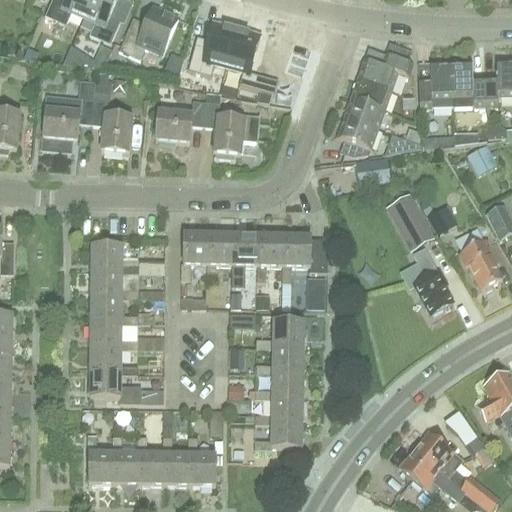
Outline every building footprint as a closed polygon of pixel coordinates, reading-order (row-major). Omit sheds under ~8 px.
[(83,21),(92,0),(66,0),(65,3),(58,0),(53,0),(45,20),(66,29),(72,17),(83,21)] [(92,0),(83,21),(95,26),(89,39),(110,48),(119,26),(109,21),(118,0),(92,0)] [(152,11),(142,35),(129,30),(118,55),(140,64),(145,53),(162,60),(177,22),(152,11)] [(216,33),(212,31),(206,56),(194,54),(188,79),(212,84),(214,71),(226,73),(235,35),(216,31),(216,33)] [(235,35),(226,73),(243,77),(241,91),(277,98),(280,84),(250,78),(258,40),(253,39),(253,38),(242,35),(242,37),(235,35)] [(29,52),(24,62),(37,65),(40,57),(29,52)] [(101,78),(108,56),(97,53),(90,75),(101,78)] [(172,58),(162,79),(174,84),(183,63),(172,58)] [(363,64),(356,85),(390,97),(397,77),(408,81),(413,69),(385,59),(381,71),(363,64)] [(511,100),(511,65),(496,65),(497,81),(483,82),(484,111),(497,111),(497,101),(511,100)] [(472,66),(451,67),(452,102),(453,112),(484,111),(483,82),(472,82),(472,66)] [(452,102),(451,67),(430,67),(430,83),(418,83),(418,113),(431,113),(453,112),(452,102)] [(46,100),(42,155),(70,157),(71,145),(77,146),(78,128),(91,129),(93,104),(94,103),(95,91),(95,86),(80,85),(78,103),(46,100)] [(390,97),(356,85),(349,104),(383,116),(390,97)] [(111,92),(95,91),(94,103),(110,105),(111,92)] [(206,107),(205,107),(202,131),(215,132),(213,157),(215,157),(215,161),(213,161),(213,162),(235,164),(235,163),(234,163),(234,159),(240,160),(242,145),(256,146),(259,121),(243,119),(242,123),(217,121),(218,108),(219,108),(220,99),(206,98),(206,107)] [(414,102),(402,102),(402,113),(414,113),(414,102)] [(93,104),(91,129),(103,130),(101,156),(129,158),(132,122),(105,120),(107,106),(93,104)] [(383,116),(349,104),(342,124),(376,135),(383,116)] [(202,131),(205,107),(192,105),(191,119),(158,116),(155,144),(189,147),(190,129),(202,131)] [(257,111),(256,120),(276,123),(277,115),(257,111)] [(0,156),(7,157),(9,153),(16,154),(19,118),(0,115),(0,156)] [(347,147),(342,160),(353,162),(364,161),(366,154),(369,155),(376,135),(342,124),(335,143),(347,147)] [(409,132),(405,143),(420,149),(421,136),(409,132)] [(430,141),(424,142),(424,152),(434,151),(434,145),(430,141)] [(486,148),(468,158),(473,168),(491,158),(486,148)] [(355,166),(359,191),(391,186),(387,162),(355,166)] [(410,256),(434,242),(409,198),(385,212),(410,256)] [(427,204),(419,208),(425,218),(433,214),(427,204)] [(511,238),(511,225),(503,209),(485,218),(499,245),(511,238)] [(439,215),(427,222),(437,239),(449,232),(439,215)] [(2,231),(0,230),(0,261),(1,262),(0,279),(13,279),(14,248),(2,247),(2,231)] [(368,231),(352,232),(353,251),(370,250),(368,231)] [(208,269),(208,238),(182,238),(182,268),(180,268),(179,286),(189,286),(190,268),(205,269),(208,269)] [(234,239),(208,238),(208,269),(205,269),(205,286),(214,286),(215,269),(231,269),(233,269),(234,239)] [(259,239),(234,239),(233,269),(231,269),(230,287),(240,287),(240,269),(256,270),(258,270),(259,239)] [(284,240),(259,239),(258,270),(256,270),(255,287),(265,287),(265,270),(281,271),(283,271),(284,240)] [(310,240),(284,240),(283,271),(281,271),(281,287),(290,287),(291,271),(308,271),(308,277),(327,277),(327,244),(310,243),(310,240)] [(460,257),(480,295),(483,293),(484,296),(491,292),(490,289),(499,284),(492,270),(498,267),(486,243),(460,257)] [(122,250),(91,250),(91,276),(121,276),(121,279),(138,279),(138,278),(163,278),(164,266),(138,266),(138,270),(121,269),(122,250)] [(430,320),(453,307),(443,291),(447,289),(439,276),(438,277),(424,253),(412,259),(426,284),(414,291),(430,320)] [(368,265),(355,266),(357,300),(370,299),(368,265)] [(91,276),(90,301),(121,301),(121,304),(138,304),(138,294),(121,294),(121,279),(121,276),(91,276)] [(324,285),(308,284),(308,297),(324,298),(324,285)] [(90,301),(90,326),(121,326),(121,329),(137,329),(138,320),(121,319),(121,304),(121,301),(90,301)] [(256,303),(256,314),(269,314),(269,304),(256,303)] [(0,345),(12,346),(13,319),(0,318),(0,345)] [(231,336),(266,334),(266,324),(230,325),(231,336)] [(90,326),(90,351),(120,351),(120,354),(137,354),(137,345),(121,345),(121,329),(121,326),(90,326)] [(272,352),(303,352),(303,326),(272,326),(272,344),(255,344),(255,353),(272,353),(272,352)] [(137,345),(138,357),(163,356),(162,343),(137,345)] [(0,370),(12,371),(12,346),(0,345),(0,370)] [(90,351),(90,376),(120,377),(120,379),(137,379),(137,370),(120,370),(120,354),(120,351),(90,351)] [(303,377),(303,352),(272,352),(272,353),(271,369),(255,369),(255,378),(272,378),(272,377),(303,377)] [(0,395),(12,396),(12,371),(0,370),(0,395)] [(120,377),(90,376),(89,402),(94,402),(106,402),(119,403),(119,405),(137,405),(137,396),(120,396),(120,379),(120,377)] [(485,425),(497,419),(500,417),(501,419),(511,413),(511,415),(511,381),(509,376),(484,391),(491,402),(488,404),(477,410),(485,425)] [(271,402),(302,403),(303,377),(272,377),(272,378),(271,395),(254,395),(254,404),(271,404),(271,402)] [(228,391),(228,403),(241,403),(241,391),(228,391)] [(0,421),(11,421),(12,396),(0,395),(0,421)] [(270,428),(302,429),(302,403),(271,402),(271,404),(271,421),(254,421),(254,430),(270,430),(270,428)] [(103,415),(103,420),(107,424),(112,424),(112,415),(103,415)] [(0,446),(11,447),(11,421),(0,421),(0,446)] [(112,427),(112,441),(121,441),(121,427),(112,427)] [(270,453),(302,453),(302,429),(270,428),(270,430),(270,446),(254,445),(254,454),(270,455),(270,453)] [(163,430),(162,442),(172,442),(172,430),(163,430)] [(429,438),(415,457),(466,498),(483,511),(496,511),(501,506),(485,493),(482,497),(467,485),(467,484),(455,474),(463,465),(429,438)] [(89,460),(89,488),(113,488),(114,459),(112,459),(96,459),(96,441),(88,441),(88,460),(89,460)] [(114,459),(113,488),(139,489),(139,460),(137,460),(121,460),(121,441),(112,441),(112,459),(114,459)] [(139,460),(139,489),(164,489),(164,460),(162,460),(146,460),(146,441),(137,441),(137,460),(139,460)] [(164,460),(164,489),(189,489),(190,460),(188,460),(172,460),(172,442),(162,442),(162,460),(164,460)] [(189,489),(216,489),(216,462),(197,462),(197,442),(188,442),(188,460),(190,460),(189,489)] [(0,471),(11,471),(11,447),(0,446),(0,471)] [(415,457),(401,474),(432,499),(439,490),(459,506),(466,498),(415,457)]
